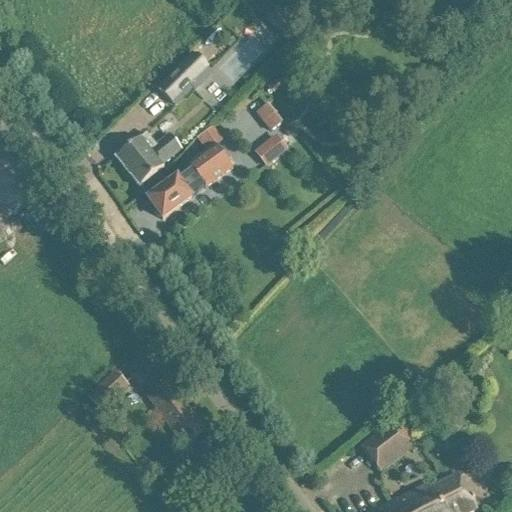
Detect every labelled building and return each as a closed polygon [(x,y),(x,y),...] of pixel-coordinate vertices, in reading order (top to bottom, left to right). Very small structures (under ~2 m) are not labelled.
[(277,10),(265,23),(282,40),(295,28),(277,10)] [(192,58),(158,92),(174,110),(208,76),(192,58)] [(257,115),(271,133),(283,124),(268,106),(257,115)] [(232,170),(227,162),(222,156),(229,150),(222,140),(213,128),(197,141),(206,152),(190,165),(174,176),(176,180),(148,200),(163,221),(192,200),(185,191),(199,181),(205,190),(232,170)] [(180,150),(177,147),(188,138),(181,129),(170,138),(169,137),(157,148),(146,135),(140,140),(140,139),(115,160),(139,189),(164,169),(162,166),(180,150)] [(255,154),(267,169),(288,152),(277,137),(255,154)] [(0,238),(0,280),(19,268),(0,238)] [(204,432),(153,363),(134,377),(185,446),(204,432)] [(127,387),(116,374),(88,400),(100,412),(127,387)] [(416,451),(407,439),(419,429),(409,415),(397,425),(396,424),(362,449),(383,476),(416,451)] [(198,449),(213,467),(224,458),(209,440),(198,449)] [(430,485),(377,511),(476,511),(477,511),(459,475),(432,489),(430,485)]
